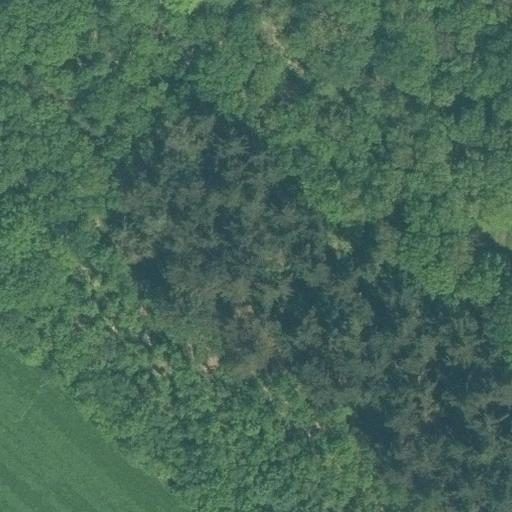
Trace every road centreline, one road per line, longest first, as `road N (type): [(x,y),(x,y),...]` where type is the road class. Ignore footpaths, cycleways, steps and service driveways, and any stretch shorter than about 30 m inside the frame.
road 1 (track): [(120,0),(511,336)]
road 2 (track): [(0,265),(255,511)]
road 3 (track): [(511,167),(312,0)]
